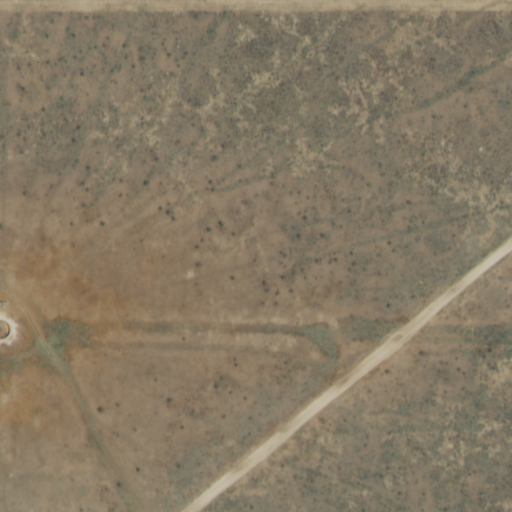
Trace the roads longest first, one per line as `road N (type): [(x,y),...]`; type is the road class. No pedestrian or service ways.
road 1 (residential): [(197,511),(511,244)]
road 2 (track): [(110,511),(0,352)]
